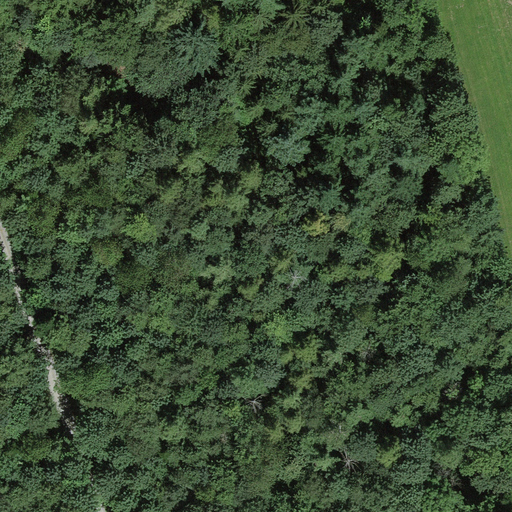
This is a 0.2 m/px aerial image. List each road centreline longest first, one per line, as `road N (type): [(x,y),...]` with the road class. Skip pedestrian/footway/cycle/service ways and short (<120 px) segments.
road 1 (track): [(99,511),(89,458),(0,228)]
road 2 (track): [(139,104),(0,25)]
